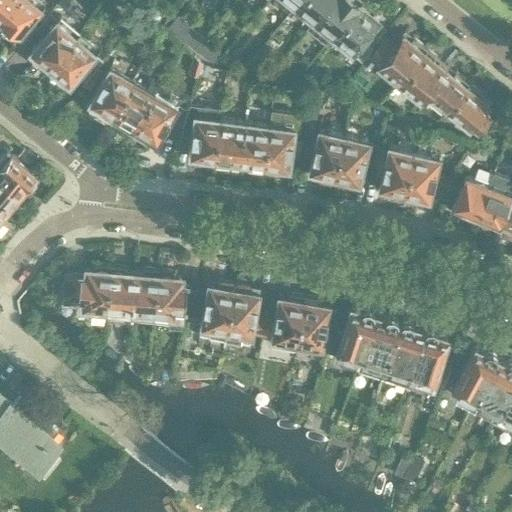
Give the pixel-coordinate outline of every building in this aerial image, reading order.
[(0,0),(0,13),(10,0),(0,0)] [(43,0),(10,0),(0,13),(0,16),(5,21),(1,25),(15,37),(44,1),(43,0)] [(150,0),(141,11),(147,16),(156,6),(150,0)] [(296,0),(295,2),(314,18),(327,0),(296,0)] [(327,0),(314,18),(306,27),(326,43),(333,34),(360,0),(327,0)] [(374,21),(378,16),(372,11),(375,7),(366,0),(360,0),(333,34),(361,56),(384,28),(374,21)] [(42,59),(44,61),(47,56),(53,61),(79,29),(60,13),(30,49),(32,51),(32,55),(38,59),(42,59)] [(179,13),(169,24),(195,47),(205,35),(179,13)] [(102,57),(95,51),(99,46),(79,29),(53,61),(59,66),(56,70),(58,72),(58,76),(64,81),(67,80),(69,82),(77,72),(85,78),(102,57)] [(403,30),(393,42),(384,34),(368,54),(399,78),(426,44),(413,33),(410,36),(403,30)] [(208,58),(212,59),(217,60),(222,53),(204,38),(196,48),(208,58)] [(175,52),(182,45),(175,39),(169,47),(175,52)] [(440,56),(426,44),(399,78),(420,96),(426,88),(445,64),(438,58),(440,56)] [(198,75),(201,62),(194,55),(189,73),(198,75)] [(109,118),(133,77),(110,64),(106,72),(96,66),(83,83),(95,90),(89,100),(97,104),(93,109),(109,118)] [(452,70),(445,64),(426,88),(447,105),(468,79),(455,68),(452,70)] [(130,131),(154,89),(159,80),(153,76),(147,85),(133,77),(109,118),(130,131)] [(482,90),(468,79),(447,105),(469,123),(488,99),(480,93),(482,90)] [(177,139),(186,107),(177,102),(181,97),(171,91),(168,97),(154,89),(130,131),(146,140),(149,135),(156,139),(162,129),(176,138),(176,139),(177,139)] [(187,108),(186,107),(177,139),(175,147),(190,149),(189,153),(198,154),(198,157),(200,160),(214,162),(219,116),(186,112),(187,108)] [(244,119),(219,116),(214,162),(230,164),(231,158),(239,159),(244,119)] [(267,122),(244,119),(239,159),(247,160),(247,166),(262,168),(267,122)] [(294,125),(267,122),(262,168),(277,169),(280,167),(280,164),(289,165),(294,125)] [(316,174),(333,178),(344,131),(319,125),(309,167),(317,169),(316,174)] [(369,137),(344,131),(333,178),(349,182),(350,177),(359,179),(369,137)] [(388,145),(378,143),(376,153),(385,155),(379,184),(387,186),(386,191),(402,194),(413,148),(389,142),(388,145)] [(439,153),(413,148),(402,194),(419,198),(420,193),(429,195),(439,153)] [(7,149),(0,157),(0,173),(23,193),(36,178),(35,174),(36,173),(7,149)] [(458,212),(474,219),(489,181),(465,172),(452,205),(460,209),(458,212)] [(23,193),(0,173),(0,207),(7,213),(23,193)] [(435,196),(442,197),(449,181),(439,178),(435,196)] [(511,190),(489,181),(474,219),(490,225),(492,221),(500,224),(501,221),(509,200),(511,192),(511,190)] [(511,200),(509,200),(501,221),(511,225),(511,200)] [(89,309),(106,310),(110,261),(94,260),(94,265),(89,265),(85,268),(85,272),(67,271),(65,295),(80,297),(79,305),(90,306),(89,309)] [(127,263),(110,261),(106,310),(129,312),(134,269),(126,268),(127,263)] [(142,269),(134,269),(129,312),(154,315),(158,265),(142,264),(142,269)] [(192,315),(196,288),(186,286),(187,281),(182,281),(182,276),(179,272),(174,272),(175,267),(158,265),(154,315),(169,316),(169,324),(180,325),(181,313),(192,315)] [(225,334),(235,279),(218,276),(217,281),(208,279),(206,290),(196,288),(192,315),(202,317),(199,330),(225,334)] [(251,282),(235,279),(225,334),(241,337),(243,329),(251,331),(259,288),(250,287),(251,282)] [(278,292),(275,312),(265,310),(261,333),(297,339),(304,291),(288,288),(287,293),(278,292)] [(329,342),(338,308),(328,305),(329,300),(320,299),(321,294),(304,291),(297,339),(322,343),(323,340),(329,342)] [(360,359),(376,310),(374,309),(373,306),(369,303),(363,303),(361,305),(351,302),(348,311),(338,308),(329,342),(326,349),(360,359)] [(385,313),(376,310),(360,359),(384,367),(399,317),(398,317),(397,314),(393,311),(387,311),(385,313)] [(407,375),(423,325),(413,321),(413,319),(408,316),(403,316),(401,318),(399,317),(384,367),(397,371),(395,380),(405,383),(407,375)] [(425,325),(423,325),(407,375),(442,385),(451,364),(439,360),(447,332),(437,329),(437,326),(432,323),(427,323),(425,325)] [(475,343),(461,370),(451,364),(442,385),(451,389),(474,400),(498,354),(496,353),(496,351),(492,347),(487,346),(485,348),(475,343)] [(507,359),(498,354),(474,400),(496,412),(511,381),(511,358),(509,358),(507,359)] [(511,381),(496,412),(511,420),(511,381)] [(0,390),(0,426),(41,461),(54,446),(47,440),(58,426),(19,394),(13,401),(0,390)] [(462,423),(454,437),(463,442),(470,428),(462,423)] [(414,454),(406,474),(416,478),(424,458),(414,454)]
